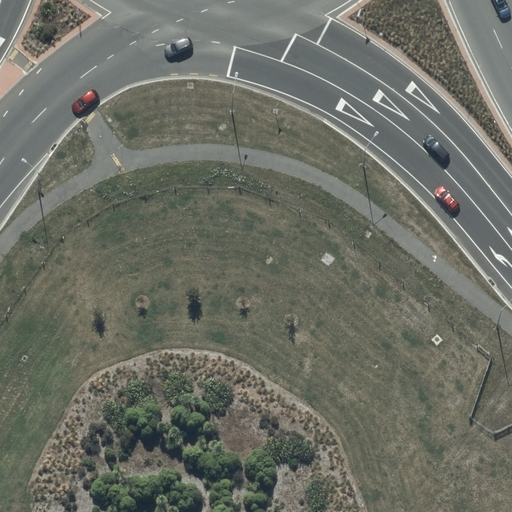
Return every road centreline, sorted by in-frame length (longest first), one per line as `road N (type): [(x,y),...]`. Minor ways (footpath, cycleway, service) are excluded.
road 1 (secondary): [(511,215),(467,160),(376,77),(226,3)]
road 2 (secondary): [(194,2),(58,94),(0,165)]
